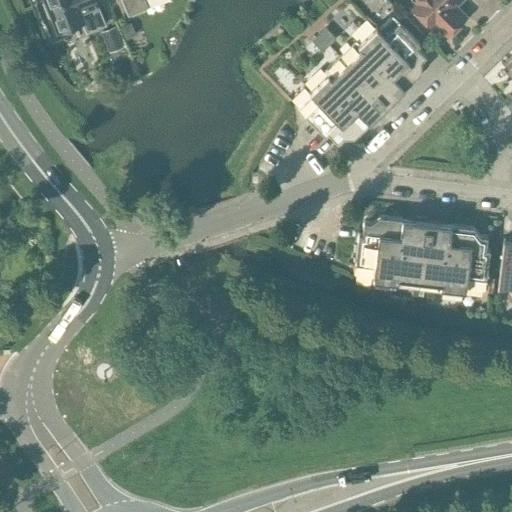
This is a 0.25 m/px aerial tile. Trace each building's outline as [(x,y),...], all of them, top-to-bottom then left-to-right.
[(106,24),(96,0),(47,0),(48,1),(43,2),(49,15),(53,14),(59,28),(81,19),(86,32),(106,24)] [(122,0),(128,15),(148,7),(145,0),(122,0)] [(458,0),(412,0),(413,0),(409,4),(432,26),(434,24),(445,36),(465,16),(454,4),(458,0)] [(420,43),(394,17),(393,15),(379,28),(376,25),(358,42),(356,39),(324,70),(327,74),(319,81),(309,90),(312,93),(298,106),(319,129),(325,135),(328,132),(337,141),(342,137),(353,137),(421,71),(421,60),(426,55),(417,46),(420,43)] [(333,17),(329,21),(336,28),(340,24),(333,17)] [(130,22),(119,26),(124,40),(135,35),(130,22)] [(115,25),(101,31),(109,51),(123,45),(115,25)] [(322,51),(336,38),(325,27),(312,40),(322,51)] [(473,226),(379,215),(370,222),(364,221),(362,233),(358,233),(355,263),(353,272),(373,274),(373,278),(397,280),(396,285),(413,287),(412,295),(417,296),(417,294),(422,295),(424,288),(440,290),(441,286),(465,289),(465,285),(485,287),(486,278),(485,278),(489,249),(485,248),(487,235),(480,235),(473,226)] [(511,240),(503,240),(498,285),(511,287),(511,240)]
